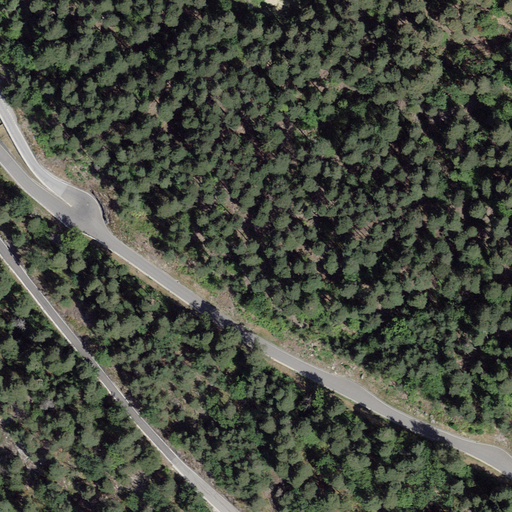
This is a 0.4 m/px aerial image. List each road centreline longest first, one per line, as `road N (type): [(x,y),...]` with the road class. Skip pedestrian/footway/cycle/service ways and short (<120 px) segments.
road 1 (tertiary): [(511,470),(294,366),(86,219)]
road 2 (tertiary): [(226,511),(115,394),(0,248)]
road 3 (tertiary): [(86,219),(84,204),(28,159),(0,107)]
